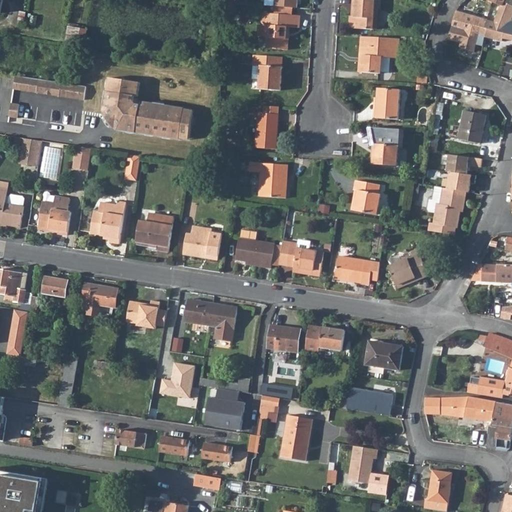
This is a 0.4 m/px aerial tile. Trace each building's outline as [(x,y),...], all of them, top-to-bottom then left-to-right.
[(297,10),(298,0),(276,0),(276,9),(297,10)] [(374,31),(375,11),(379,11),(379,1),(359,0),(354,0),(354,10),(356,10),(356,19),(352,19),(351,30),(374,31)] [(463,40),(463,38),(465,30),(484,35),(503,40),(504,37),(511,38),(511,20),(511,21),(511,18),(511,6),(501,4),(491,1),(490,6),(488,11),(485,19),(469,15),(456,11),(449,36),(463,40)] [(485,19),(488,11),(471,6),(469,15),(485,19)] [(269,28),(268,51),(289,52),(289,41),(287,41),(288,30),(300,31),(301,18),(264,15),(263,28),(269,28)] [(482,43),(484,35),(465,30),(463,38),(482,43)] [(398,60),(399,42),(362,40),(361,58),(363,58),(362,74),(381,75),(382,59),(398,60)] [(71,75),(73,60),(67,58),(65,74),(71,75)] [(254,68),(261,68),(260,81),(260,91),(281,93),(283,60),(254,58),(254,68)] [(260,81),(261,68),(254,68),(253,80),(260,81)] [(13,89),(78,99),(80,85),(15,75),(13,89)] [(138,94),(139,83),(109,78),(107,89),(138,94)] [(84,100),(86,86),(80,85),(78,99),(84,100)] [(105,104),(104,109),(106,111),(105,113),(114,127),(116,127),(118,130),(180,139),(180,134),(189,136),(192,115),(179,113),(180,108),(144,102),(144,105),(136,104),(134,101),(135,97),(137,97),(138,94),(107,89),(105,104)] [(399,121),(401,92),(378,91),(377,108),(377,120),(399,121)] [(17,119),(19,105),(11,104),(8,117),(17,119)] [(367,120),(377,120),(377,108),(368,107),(367,120)] [(264,116),(279,117),(279,109),(265,108),(264,116)] [(481,142),(486,115),(465,111),(460,139),(481,142)] [(276,151),(279,117),(264,116),(258,115),(256,150),(276,151)] [(459,136),(461,126),(454,124),(452,135),(459,136)] [(397,168),(398,148),(402,148),(403,132),(370,130),(372,139),(375,140),(374,166),(397,168)] [(40,167),(44,142),(26,139),(22,164),(40,167)] [(436,153),(439,143),(431,141),(429,152),(436,153)] [(77,146),(75,168),(91,170),(93,147),(77,146)] [(138,181),(142,156),(130,155),(126,179),(138,181)] [(468,165),(479,166),(480,158),(469,157),(468,165)] [(262,171),(260,195),(287,198),(287,187),(283,186),(284,175),(288,175),(289,166),(251,163),(250,170),(262,171)] [(0,185),(10,187),(11,181),(0,178),(0,185)] [(378,214),(381,195),(378,194),(379,185),(355,181),(354,190),(357,191),(356,198),(353,197),(351,210),(378,214)] [(0,222),(23,226),(26,206),(8,203),(9,195),(10,187),(0,185),(0,222)] [(436,201),(440,202),(442,188),(435,186),(433,199),(429,198),(428,208),(430,211),(434,211),(436,201)] [(455,227),(457,227),(460,208),(463,208),(466,192),(442,188),(440,202),(436,201),(434,211),(433,222),(429,222),(428,230),(450,233),(454,235),(455,227)] [(56,203),(57,196),(52,195),(51,192),(48,191),(46,192),(45,194),(47,197),(46,201),(56,203)] [(26,206),(27,199),(26,196),(14,194),(12,196),(9,195),(8,203),(26,206)] [(45,201),(41,226),(60,229),(60,232),(70,234),(73,211),(70,211),(72,198),(57,196),(56,203),(46,201),(45,201)] [(98,234),(98,236),(112,238),(112,242),(121,243),(127,203),(118,201),(117,205),(102,203),(100,213),(95,212),(91,233),(98,234)] [(158,247),(157,249),(170,252),(175,217),(150,212),(148,221),(141,220),(137,243),(158,247)] [(197,256),(197,253),(209,255),(209,258),(220,260),(224,234),(214,232),(214,229),(195,226),(193,235),(188,234),(185,254),(197,256)] [(257,240),(259,231),(244,228),(242,238),(257,240)] [(241,237),(237,260),(265,264),(264,266),(273,268),(277,243),(257,240),(242,238),(241,237)] [(311,249),(313,241),(301,240),(300,244),(292,242),(288,266),(296,267),(296,269),(312,272),(312,274),(323,276),(326,252),(311,249)] [(292,242),(285,241),(281,265),(288,266),(292,242)] [(428,269),(434,266),(427,251),(421,254),(428,269)] [(429,271),(428,269),(421,254),(421,252),(391,266),(400,288),(409,283),(408,280),(429,271)] [(383,263),(341,256),(337,278),(349,280),(349,278),(364,281),(363,283),(371,284),(372,280),(380,281),(383,263)] [(511,264),(480,262),(472,280),(505,281),(511,281),(511,264)] [(22,273),(0,269),(0,295),(15,297),(14,303),(22,304),(21,310),(30,312),(30,310),(32,296),(33,293),(26,292),(27,289),(26,289),(20,288),(22,273)] [(26,289),(28,274),(22,273),(20,288),(26,289)] [(66,297),(68,280),(46,277),(43,294),(66,297)] [(116,308),(119,289),(85,283),(81,303),(90,304),(88,314),(97,315),(99,306),(116,308)] [(38,310),(40,297),(33,296),(33,293),(32,296),(30,310),(38,310)] [(213,304),(188,299),(184,323),(193,324),(192,329),(200,330),(201,325),(209,327),(213,304)] [(176,321),(179,303),(168,301),(166,312),(165,320),(176,321)] [(137,327),(155,330),(156,327),(158,311),(160,304),(151,302),(150,306),(130,303),(127,324),(137,325),(137,327)] [(234,331),(237,308),(213,304),(209,327),(234,331)] [(21,310),(15,309),(7,355),(22,357),(30,312),(21,310)] [(158,311),(156,327),(163,328),(165,320),(166,312),(158,311)] [(318,352),(319,347),(343,350),(346,331),(323,327),(323,328),(309,326),(306,350),(318,352)] [(298,352),(301,330),(271,327),(269,349),(298,352)] [(502,397),(503,393),(511,395),(511,339),(508,338),(491,332),(489,332),(488,336),(486,335),(485,335),(484,341),(493,343),(492,350),(511,357),(511,363),(511,368),(509,368),(506,382),(499,381),(472,377),(468,391),(502,397)] [(177,338),(176,351),(184,352),(185,339),(177,338)] [(400,370),(404,346),(371,341),(367,365),(400,370)] [(68,356),(66,365),(59,406),(71,408),(79,358),(68,356)] [(21,365),(36,367),(38,360),(22,357),(21,365)] [(109,369),(110,363),(95,361),(94,367),(109,369)] [(232,391),(233,384),(201,379),(200,386),(232,391)] [(157,411),(162,385),(154,383),(149,410),(157,411)] [(292,398),(293,389),(263,385),(262,394),(292,398)] [(391,416),(394,395),(351,388),(348,409),(391,416)] [(261,395),(260,402),(277,405),(278,398),(261,395)] [(444,412),(464,415),(467,397),(456,397),(440,397),(426,398),(426,413),(444,412)] [(468,416),(494,420),(496,402),(469,397),(467,397),(464,415),(468,416)] [(240,431),(244,404),(209,399),(205,425),(240,431)] [(493,425),(497,426),(494,449),(502,450),(503,438),(511,440),(511,434),(511,404),(496,402),(494,420),(493,425)] [(105,422),(120,424),(121,416),(106,414),(105,422)] [(306,462),(313,420),(287,416),(280,457),(306,462)] [(494,449),(497,426),(493,425),(490,425),(486,448),(494,449)] [(144,450),(146,435),(117,431),(115,446),(144,450)] [(479,447),(480,438),(470,436),(469,446),(479,447)] [(187,457),(189,441),(161,437),(159,452),(187,457)] [(20,446),(33,447),(34,440),(21,438),(20,446)] [(229,463),(232,448),(204,444),(201,459),(229,463)] [(377,450),(353,446),(347,481),(368,484),(370,473),(372,459),(376,460),(377,450)] [(428,499),(425,498),(424,507),(446,511),(450,486),(447,486),(450,473),(433,470),(428,499)] [(0,471),(0,511),(33,511),(39,478),(0,471)] [(221,488),(223,477),(197,473),(196,485),(221,488)] [(389,476),(370,473),(368,484),(367,492),(386,495),(389,476)] [(53,511),(73,511),(76,494),(57,491),(53,511)] [(511,511),(511,495),(506,494),(502,511),(511,511)] [(187,511),(189,506),(164,502),(162,511),(187,511)]
